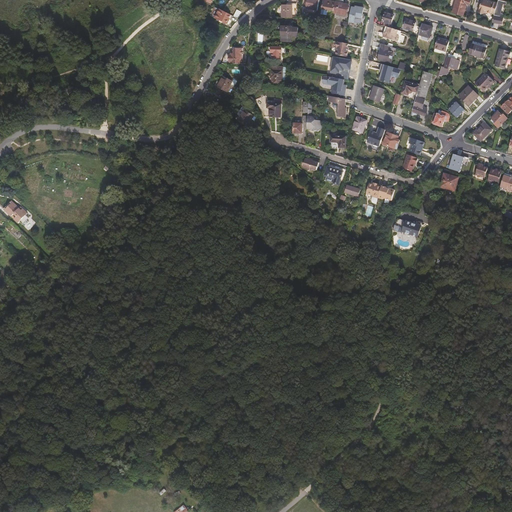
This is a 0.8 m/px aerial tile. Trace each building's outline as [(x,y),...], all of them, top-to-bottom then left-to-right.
[(239,6),(238,8),(239,8),(238,9),(241,12),(246,7),(238,0),(233,0),(232,1),(237,5),(239,6)] [(308,9),(318,11),(319,0),(307,0),(306,8),(304,8),(303,12),(307,13),(308,9)] [(328,10),(334,11),(336,2),(325,0),(324,0),(321,14),(327,15),(328,10)] [(334,11),(334,13),(346,16),(349,5),(343,4),(344,1),(340,0),(336,0),(336,2),(334,11)] [(470,0),(456,0),(453,12),(463,15),(467,4),(469,5),(470,0)] [(491,13),(495,2),(488,0),(481,0),(478,12),(483,14),(484,12),(484,11),(486,12),(491,13)] [(506,2),(499,0),(498,0),(498,3),(494,14),(494,15),(502,17),(503,14),(500,13),(503,4),(505,4),(506,2)] [(282,5),(282,18),(292,18),(292,17),(297,17),(297,4),(292,4),(292,5),(289,5),(282,5)] [(355,8),(352,8),(349,21),(354,22),(355,17),(362,18),(364,8),(355,6),(355,8)] [(227,24),(231,15),(220,9),(215,18),(227,24)] [(385,13),(382,22),(391,25),(394,16),(385,13)] [(407,20),(404,29),(413,31),(416,22),(407,20)] [(422,24),(419,35),(430,38),(433,27),(422,24)] [(398,42),(401,31),(397,30),(386,27),(384,33),(388,34),(387,38),(398,42)] [(299,28),(282,28),(282,41),(292,42),(292,33),(298,33),(299,28)] [(265,43),(267,34),(259,33),(257,42),(265,43)] [(446,52),(450,41),(447,40),(438,38),(435,48),(446,52)] [(338,48),(336,55),(347,57),(348,51),(347,51),(348,48),(349,44),(338,42),(337,48),(338,48)] [(391,63),(394,48),(380,44),(379,49),(380,50),(378,60),(391,63)] [(487,49),(472,44),(469,54),(484,58),(487,49)] [(282,47),(266,47),(266,59),(282,60),(282,47)] [(223,59),(222,64),(241,64),(242,51),(242,49),(238,49),(238,50),(234,50),(234,53),(227,53),(223,59)] [(511,52),(500,49),(495,67),(505,70),(508,58),(509,58),(511,52)] [(352,60),(333,56),(330,73),(339,75),(340,70),(344,71),(345,69),(350,70),(352,60)] [(442,67),(440,72),(439,76),(447,74),(449,67),(457,70),(460,61),(457,60),(448,57),(445,68),(442,67)] [(408,72),(410,66),(401,63),(399,69),(406,71),(408,72)] [(283,67),(271,67),(271,70),(272,70),(272,78),(273,78),(272,85),(282,85),(283,80),(283,67)] [(397,74),(399,69),(391,67),(388,75),(393,77),(395,77),(393,86),(397,88),(399,88),(397,94),(401,95),(405,81),(408,72),(406,71),(405,75),(401,74),(401,76),(397,74)] [(437,76),(424,72),(420,84),(420,85),(416,99),(412,111),(418,113),(425,116),(427,112),(427,108),(423,107),(428,91),(430,85),(433,86),(435,86),(438,76),(437,76)] [(490,85),(491,86),(495,82),(486,74),(476,84),(483,92),(490,85)] [(310,77),(303,75),(301,83),(309,84),(310,77)] [(344,80),(325,76),(324,82),(324,84),(334,86),(333,94),(344,96),(345,90),(342,90),(344,80)] [(223,77),(221,81),(218,87),(227,92),(232,82),(223,77)] [(416,99),(420,85),(412,83),(411,83),(405,81),(401,95),(416,99)] [(384,90),(374,86),(373,86),(368,98),(370,99),(380,102),(384,90)] [(469,86),(459,96),(468,105),(470,102),(472,103),(479,96),(469,86)] [(331,97),(330,96),(329,102),(338,104),(338,117),(346,118),(347,108),(345,108),(344,108),(344,105),(345,105),(346,99),(340,98),(331,97)] [(502,108),(508,114),(511,110),(511,102),(510,101),(509,100),(502,108)] [(449,110),(457,118),(465,110),(457,102),(449,110)] [(282,118),(283,104),(276,104),(268,104),(268,108),(271,108),(271,117),(282,118)] [(252,119),(253,120),(255,121),(257,118),(246,110),(238,121),(246,127),(251,121),(252,119)] [(312,110),(309,110),(309,113),(308,116),(308,123),(307,129),(314,130),(315,131),(318,132),(320,130),(321,122),(321,121),(316,120),(313,117),(312,117),(312,110)] [(441,114),(438,113),(438,114),(434,113),(431,123),(441,126),(443,120),(449,122),(450,118),(450,116),(449,114),(447,113),(442,111),(441,114)] [(495,117),(492,121),(494,123),(493,125),(498,129),(508,119),(504,115),(502,116),(498,112),(493,116),(495,117)] [(367,121),(357,117),(353,130),(363,133),(367,121)] [(479,131),(474,136),(481,142),(491,131),(484,123),(478,129),(479,131)] [(303,124),(294,124),(293,133),(302,133),(303,124)] [(386,129),(379,127),(376,133),(371,131),(367,143),(380,147),(386,129)] [(383,145),(397,149),(397,148),(400,140),(398,139),(399,137),(388,133),(383,145)] [(346,137),(331,136),(331,142),(338,142),(340,144),(339,148),(345,148),(346,137)] [(410,152),(420,156),(425,143),(411,138),(409,144),(412,145),(410,152)] [(403,168),(411,171),(414,163),(415,163),(416,164),(418,159),(408,155),(403,168)] [(454,155),(450,169),(460,172),(464,158),(454,155)] [(305,168),(307,168),(308,170),(310,169),(315,171),(317,170),(319,163),(306,159),(304,166),(305,168)] [(478,164),(475,174),(485,178),(488,168),(481,166),(481,165),(478,164)] [(339,185),(343,171),(328,166),(325,176),(335,179),(333,183),(339,185)] [(491,170),(487,180),(498,184),(502,171),(498,170),(498,172),(496,171),(491,170)] [(445,174),(441,186),(454,190),(458,178),(445,174)] [(504,176),(500,187),(507,189),(506,191),(511,193),(511,190),(511,176),(510,176),(510,178),(504,176)] [(373,197),(378,198),(382,187),(377,185),(374,184),(370,183),(366,193),(372,195),(373,197)] [(361,190),(347,185),(345,193),(358,197),(361,190)] [(386,189),(387,188),(382,186),(382,187),(378,198),(383,199),(384,198),(392,201),(395,190),(390,189),(389,189),(386,189)] [(28,214),(23,209),(21,211),(20,209),(12,201),(9,204),(10,205),(5,210),(12,217),(14,214),(17,216),(14,219),(18,223),(20,221),(25,226),(30,222),(28,220),(29,218),(26,215),(28,214)] [(402,233),(417,237),(420,226),(421,223),(415,221),(414,225),(396,220),(394,225),(392,232),(401,234),(402,233)]
